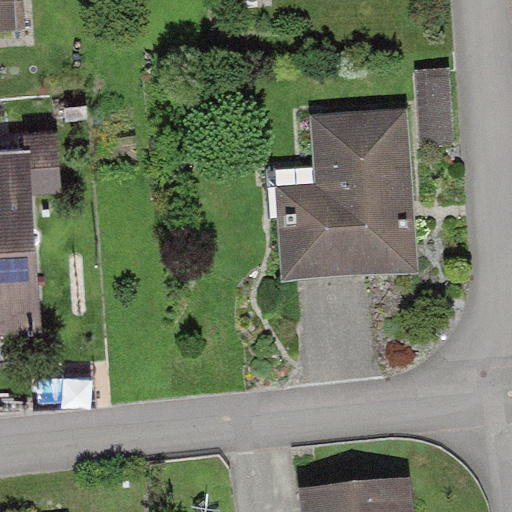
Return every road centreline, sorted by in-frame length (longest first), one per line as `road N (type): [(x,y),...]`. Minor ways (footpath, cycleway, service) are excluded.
road 1 (residential): [(511,387),(0,459)]
road 2 (residential): [(500,0),(511,151)]
